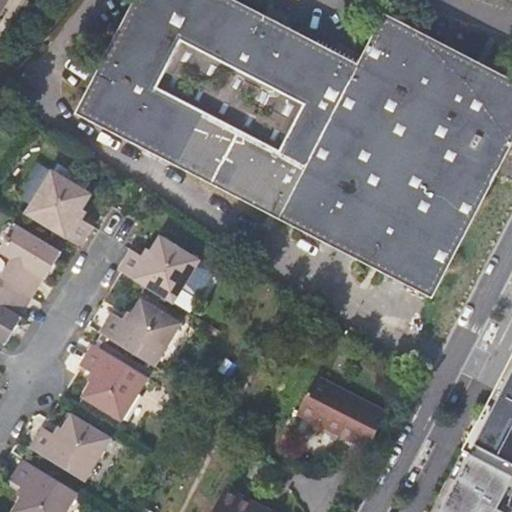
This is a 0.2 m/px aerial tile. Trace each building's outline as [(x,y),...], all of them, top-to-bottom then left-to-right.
[(511,67),(388,7),(362,57),(243,0),(132,0),(77,111),(439,288),(511,145),(511,67)] [(80,218),(76,215),(81,207),(89,193),(50,169),(25,212),(79,246),(92,225),(80,218)] [(43,278),(48,270),(49,269),(45,267),(49,261),(52,263),(53,262),(60,250),(13,223),(0,245),(0,251),(10,257),(12,264),(5,266),(0,275),(0,277),(28,295),(40,276),(43,278)] [(152,253),(148,260),(143,257),(132,250),(119,271),(121,272),(174,304),(184,288),(199,262),(200,261),(161,238),(152,253)] [(147,250),(143,257),(148,260),(152,253),(147,250)] [(211,269),(199,262),(184,288),(196,295),(201,294),(212,275),(211,269)] [(17,315),(28,295),(0,277),(0,341),(4,344),(12,332),(13,330),(9,328),(12,323),(16,325),(17,324),(21,317),(17,315)] [(133,315),(129,322),(124,319),(113,313),(100,335),(154,369),(180,325),(142,301),(133,315)] [(91,373),(96,376),(92,384),(82,399),(121,422),(147,380),(93,348),(81,367),(91,373)] [(470,455),(440,511),(511,511),(506,508),(511,497),(511,357),(485,409),(492,413),(484,428),(495,434),(481,461),(470,455)] [(298,414),(311,421),(324,427),(367,449),(386,413),(316,377),(298,414)] [(432,511),(440,511),(470,455),(481,461),(495,434),(484,428),(492,413),(485,409),(432,511)] [(85,482),(111,440),(72,416),(63,431),(58,439),(54,436),(43,430),(31,450),(85,482)] [(11,482),(22,488),(27,491),(22,499),(14,511),(67,511),(78,494),(24,462),(11,482)] [(269,511),(225,488),(212,511),(269,511)]
